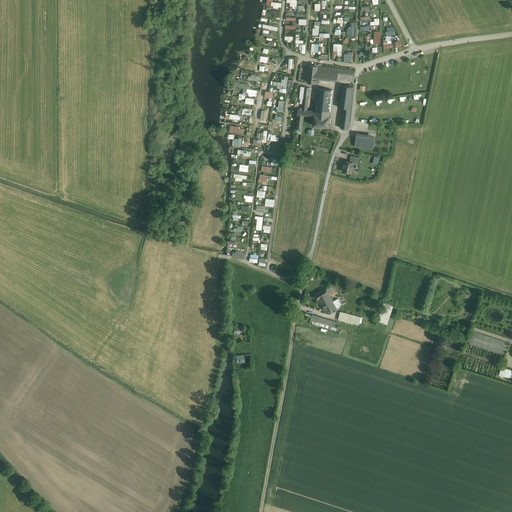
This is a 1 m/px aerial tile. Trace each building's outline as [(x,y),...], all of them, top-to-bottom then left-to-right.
[(282,3),(273,1),(273,0),(267,0),(267,4),(273,5),(273,7),(278,8),(278,6),(281,7),(282,3)] [(295,6),(294,8),(297,9),(297,0),(286,0),(287,2),(291,2),(291,6),(295,6)] [(285,28),(297,29),(297,20),(293,20),(293,25),(285,24),(285,28)] [(355,34),(355,21),(351,21),(351,27),(347,27),(348,31),(343,31),(343,35),(355,34)] [(386,27),(387,35),(395,34),(395,27),(386,27)] [(384,48),(393,47),(393,43),(388,43),(388,41),(391,40),(391,36),(386,36),(386,39),(384,39),(384,48)] [(334,43),(334,54),(342,54),(343,43),(334,43)] [(366,51),(360,51),(360,55),(369,55),(369,45),(366,45),(366,51)] [(344,53),(344,61),(353,61),(353,51),(348,51),(348,53),(344,53)] [(328,67),(311,65),(309,82),(319,83),(320,79),(326,80),(328,67)] [(353,70),(328,67),(326,80),(337,81),(338,73),(353,75),(353,70)] [(279,92),(286,92),(288,76),(285,76),(285,79),(282,78),(281,82),(271,81),(271,84),(277,85),(277,88),(280,88),(279,92)] [(310,89),(302,88),(301,99),(304,100),(304,97),(309,97),(310,89)] [(333,90),(318,88),(315,114),(314,118),(314,125),(328,127),(329,121),(331,122),(331,117),(329,117),(333,90)] [(353,91),(340,89),(337,110),(342,111),(349,112),(353,91)] [(269,97),(267,105),(271,106),(274,92),(266,90),(264,96),(269,97)] [(241,110),(239,110),(238,113),(251,116),(252,111),(253,112),(254,109),(241,107),(241,110)] [(270,118),(271,109),(268,109),(268,111),(264,110),(262,118),(266,119),(267,117),(270,118)] [(349,112),(342,111),(339,131),(347,132),(349,112)] [(357,135),(355,145),(374,147),(375,137),(357,135)] [(233,139),(233,146),(244,147),(244,146),(251,146),(252,139),(246,139),(246,142),(242,142),(242,138),(239,137),(239,139),(233,139)] [(360,157),(351,155),(350,161),(354,162),(359,164),(360,157)] [(350,161),(345,160),(343,171),(352,173),(354,162),(350,161)] [(274,207),(275,199),(266,198),(265,206),(274,207)] [(264,224),(263,232),(270,233),(271,225),(264,224)] [(250,254),(250,262),(258,263),(259,255),(250,254)] [(329,292),(326,288),(315,294),(318,299),(318,298),(326,312),(332,309),(337,306),(334,301),(329,292)] [(468,288),(457,323),(462,324),(473,290),(468,288)] [(479,292),(474,290),(463,325),(467,326),(479,292)] [(385,303),(379,322),(387,324),(392,305),(385,303)] [(354,316),(340,312),(339,318),(353,322),(354,316)] [(339,323),(316,315),(314,320),(337,328),(339,323)] [(314,320),(313,320),(312,323),(336,331),(337,328),(314,320)] [(510,343),(473,331),(469,344),(480,348),(505,356),(510,343)] [(511,370),(502,367),(499,376),(511,380),(511,370)]
